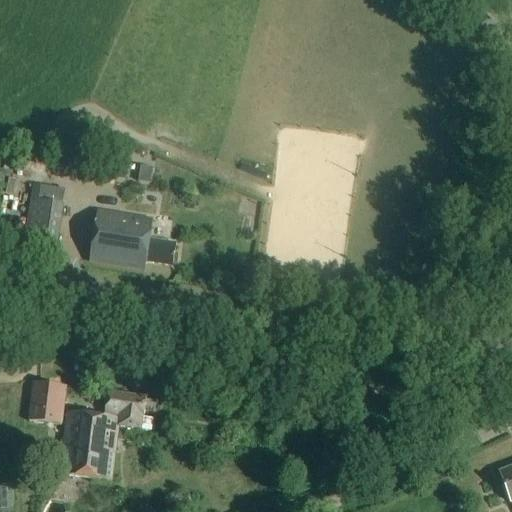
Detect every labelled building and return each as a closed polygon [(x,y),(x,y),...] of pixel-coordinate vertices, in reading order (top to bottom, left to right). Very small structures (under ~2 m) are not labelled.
[(149,185),(151,172),(141,170),(139,183),(149,185)] [(30,202),(23,244),(58,249),(64,207),(30,202)] [(147,273),(148,265),(175,269),(179,245),(152,241),(155,223),(97,215),(90,264),(147,273)] [(102,358),(91,356),(89,367),(100,369),(102,358)] [(67,390),(33,385),(28,423),(61,428),(67,390)] [(146,421),(149,403),(110,396),(106,421),(105,427),(121,430),(142,433),(144,421),(146,421)] [(112,487),(121,430),(105,427),(106,421),(69,416),(60,478),(112,487)] [(511,469),(500,474),(511,505),(511,504),(511,469)]
